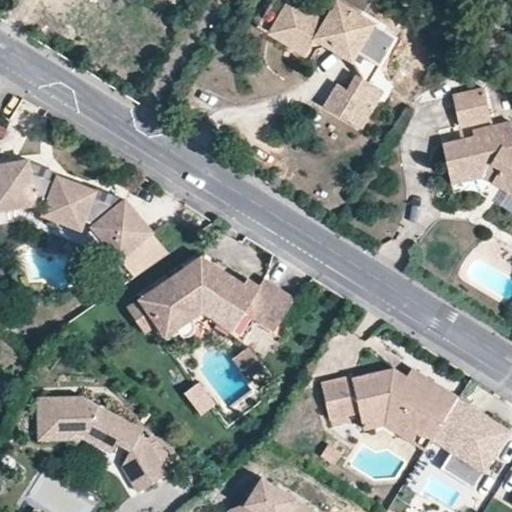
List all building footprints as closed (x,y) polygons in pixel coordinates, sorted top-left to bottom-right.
[(320,34),(324,27),(336,34),(332,41),(356,55),(360,48),(377,21),(342,0),(340,0),(330,18),(301,0),(291,0),(280,18),(316,40),(320,34)] [(280,18),(275,27),(310,49),(316,40),(280,18)] [(382,61),(398,34),(377,21),(360,48),(382,61)] [(332,41),(336,34),(324,27),(320,34),(332,41)] [(348,88),(355,91),(367,72),(360,67),(348,88)] [(344,110),(365,123),(388,85),(367,72),(355,91),(344,110)] [(339,82),(329,101),(344,110),(355,91),(348,88),(339,82)] [(464,119),(496,110),(490,82),(457,90),(464,119)] [(455,176),(489,168),(511,182),(511,115),(484,122),(485,131),(479,132),(446,140),(455,176)] [(484,122),(477,124),(479,132),(485,131),(484,122)] [(46,208),(44,215),(82,229),(85,222),(93,225),(105,217),(121,236),(110,245),(120,258),(152,232),(127,200),(119,206),(94,196),(95,190),(58,177),(56,182),(36,175),(32,174),(30,160),(0,164),(0,207),(34,203),(46,208)] [(39,165),(36,175),(56,182),(58,177),(60,173),(39,165)] [(110,245),(121,236),(105,217),(93,225),(110,245)] [(201,257),(185,269),(203,279),(213,265),(201,257)] [(166,339),(204,312),(221,323),(230,308),(237,307),(247,313),(275,330),(295,299),(264,281),(256,292),(213,265),(203,279),(185,269),(139,303),(156,326),(166,339)] [(139,303),(128,310),(145,334),(156,326),(139,303)] [(221,323),(235,331),(247,313),(237,307),(230,308),(221,323)] [(360,413),(362,418),(390,413),(421,432),(433,439),(459,399),(424,377),(419,385),(408,379),(395,371),(356,379),(354,376),(322,383),(330,419),(360,413)] [(419,385),(424,377),(413,371),(408,379),(419,385)] [(140,428),(77,393),(35,396),(39,438),(69,437),(74,429),(82,433),(111,449),(117,440),(132,449),(123,464),(140,492),(169,474),(148,439),(138,433),(140,428)] [(511,431),(459,399),(433,439),(432,441),(455,456),(485,474),(511,431)] [(362,418),(365,430),(386,424),(415,442),(421,432),(390,413),(362,418)] [(69,437),(77,440),(82,433),(74,429),(69,437)] [(330,444),(323,456),(336,463),(343,452),(330,444)] [(485,474),(455,456),(451,462),(481,480),(485,474)] [(316,511),(259,477),(243,504),(227,511),(316,511)]
